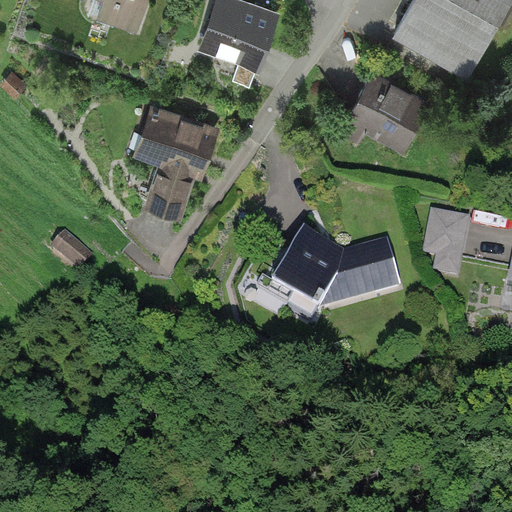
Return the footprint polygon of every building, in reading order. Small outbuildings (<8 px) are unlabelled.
[(155,0),(108,0),(102,17),(144,32),(155,0)] [(276,13),(240,0),(218,0),(204,44),(259,63),(276,13)] [(511,0),(419,0),(400,32),(471,76),(511,9),(511,0)] [(439,104),(380,68),(346,123),(405,159),(439,104)] [(217,127),(155,105),(139,151),(164,160),(195,171),(201,173),(217,127)] [(195,171),(164,160),(150,200),(181,211),(195,171)] [(466,222),(437,216),(431,252),(444,255),(442,268),(458,270),(466,222)] [(95,255),(69,234),(58,248),(84,269),(95,255)] [(307,236),(283,282),(332,307),(400,285),(386,243),(347,256),(307,236)]
